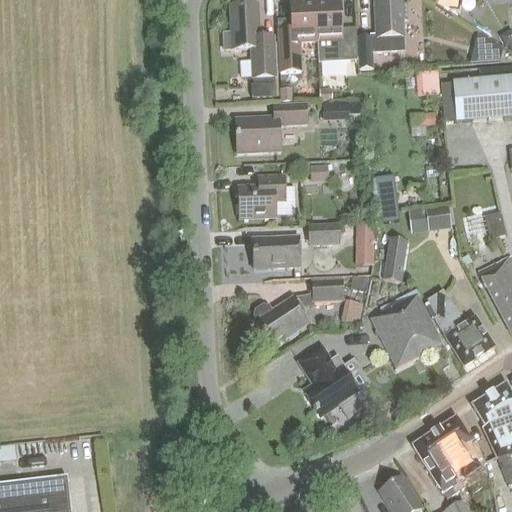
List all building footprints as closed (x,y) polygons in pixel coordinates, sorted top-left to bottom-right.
[(375,40),(371,40),(371,55),(403,53),(402,39),(403,39),(402,22),(406,22),(405,5),(401,5),(400,0),(393,0),(374,1),(375,40)] [(314,4),(317,43),(318,64),(356,62),(356,61),(357,61),(356,41),(355,41),(355,30),(340,31),(339,3),(314,4)] [(299,44),(317,43),(314,4),(290,5),(291,33),(278,33),(278,23),(277,23),(279,76),(301,75),(299,44)] [(274,79),(274,64),(272,40),(258,41),(256,7),(230,8),(231,36),(227,36),(228,52),(255,51),(256,79),(265,79),(274,79)] [(356,41),(357,61),(358,72),(372,72),(371,55),(371,40),(356,41)] [(492,46),(487,65),(499,64),(502,53),(492,46)] [(419,74),(420,98),(443,97),(442,73),(419,74)] [(252,82),(252,88),(273,87),(275,87),(274,79),(265,79),(256,79),(252,80),(252,82)] [(511,79),(452,84),(456,125),(511,120),(511,79)] [(250,88),(251,101),(275,100),(275,87),(273,87),(250,88)] [(292,93),(279,93),(280,105),(292,105),(292,93)] [(331,93),(319,94),(320,105),(332,104),(331,93)] [(347,119),(361,119),(361,106),(346,106),(347,119)] [(279,129),(306,128),(305,107),(273,109),(273,120),(235,122),(236,158),(280,156),(279,129)] [(436,116),(413,117),(414,130),(437,128),(436,116)] [(328,185),(328,169),(310,169),(310,185),(328,185)] [(284,192),(284,179),(257,180),(257,192),(238,192),(239,221),(294,219),(293,191),(284,192)] [(394,192),(372,194),(376,226),(398,223),(394,192)] [(451,232),(448,209),(425,211),(428,235),(451,232)] [(501,215),(488,220),(494,238),(507,233),(501,215)] [(338,228),(308,229),(308,249),(338,248),(338,228)] [(252,242),(253,273),(299,271),(298,240),(252,242)] [(407,244),(388,241),(382,283),(400,285),(407,244)] [(511,263),(510,260),(477,275),(511,339),(511,338),(511,263)] [(352,280),(349,293),(365,297),(368,283),(352,280)] [(311,283),(312,306),(344,304),(343,282),(311,283)] [(416,298),(369,322),(395,371),(442,348),(416,298)] [(292,301),(272,313),(269,308),(262,307),(254,312),(253,319),(256,324),(253,326),(267,348),(283,338),(285,341),(308,326),(292,301)] [(344,320),(361,324),(366,306),(349,301),(344,320)] [(444,340),(463,370),(493,350),(474,321),(462,328),(451,311),(433,323),(444,340)] [(318,418),(321,418),(341,405),(343,408),(353,401),(351,398),(356,395),(340,371),(336,374),(321,351),(299,365),(314,388),(303,395),(314,411),(312,412),(315,416),(316,415),(318,418)] [(511,401),(505,387),(471,409),(484,430),(481,432),(495,462),(511,456),(511,401)] [(458,485),(458,484),(485,467),(474,440),(469,443),(455,421),(429,438),(443,460),(442,461),(458,485)] [(48,439),(51,461),(62,459),(59,437),(48,439)] [(458,484),(458,485),(442,461),(443,460),(429,438),(412,449),(441,496),(446,493),(451,500),(463,492),(458,484)] [(15,448),(17,466),(46,463),(44,444),(15,448)] [(0,511),(69,511),(66,480),(64,480),(64,482),(0,489),(0,511)] [(379,495),(390,511),(420,511),(401,481),(379,495)]
